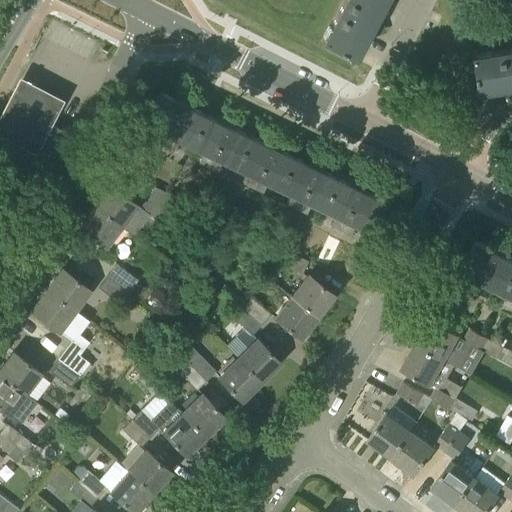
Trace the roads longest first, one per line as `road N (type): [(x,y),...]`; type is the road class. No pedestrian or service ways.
road 1 (residential): [(0,289),(79,150),(146,8)]
road 2 (residential): [(307,440),(459,171)]
road 3 (tertiary): [(358,115),(146,8)]
road 4 (residential): [(358,115),(421,0)]
